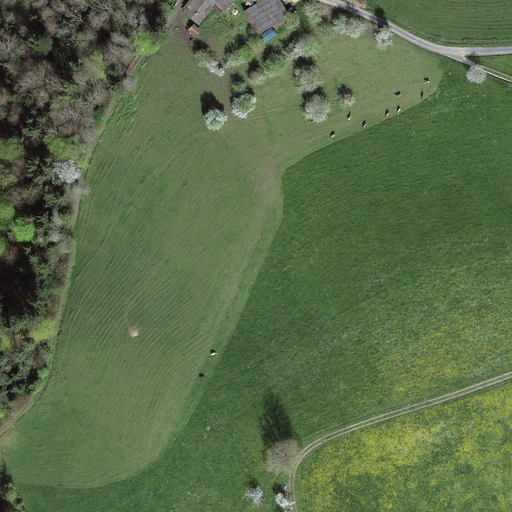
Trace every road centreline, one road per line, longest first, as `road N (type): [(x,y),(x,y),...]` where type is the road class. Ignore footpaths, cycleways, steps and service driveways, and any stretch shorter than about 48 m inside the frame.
road 1 (track): [(0,431),(30,405),(48,374),(78,197),(102,127),(186,0)]
road 2 (track): [(511,373),(364,422),(298,458)]
